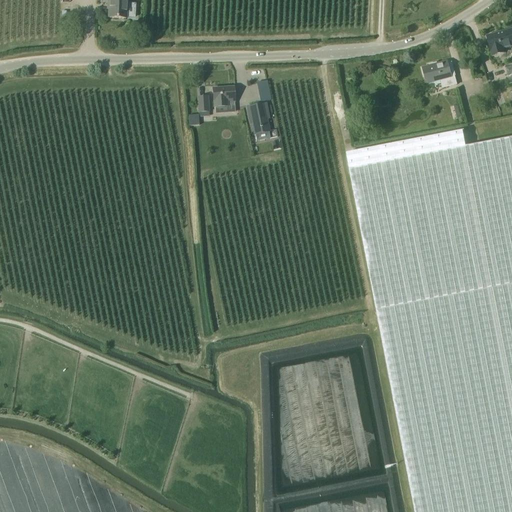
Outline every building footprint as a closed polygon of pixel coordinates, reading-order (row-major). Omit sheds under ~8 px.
[(108,0),(108,4),(109,4),(109,19),(126,19),(126,0),(108,0)] [(511,30),(487,37),(492,57),(504,54),(503,49),(511,46),(511,30)] [(426,84),(433,83),(440,81),(442,90),(457,86),(454,78),(452,78),(447,62),(437,64),(436,63),(428,65),(429,67),(422,68),(426,84)] [(233,88),(212,89),(213,102),(214,102),(215,108),(227,107),(227,113),(234,112),(234,104),(234,103),(234,97),(233,88)] [(262,102),(271,100),(269,94),(260,96),(262,102)] [(207,96),(198,97),(199,112),(209,111),(207,96)] [(250,107),(249,108),(251,119),(254,135),(269,132),(264,105),(250,107)] [(188,116),(189,127),(199,127),(198,115),(188,116)] [(462,132),(346,155),(374,298),(414,511),(511,511),(511,139),(465,148),(462,132)] [(358,425),(373,429),(369,404),(377,406),(367,339),(321,346),(316,361),(304,363),(304,364),(307,384),(310,373),(312,372),(313,378),(319,380),(308,382),(309,382),(307,389),(310,413),(314,413),(318,398),(319,409),(323,410),(327,410),(334,411),(335,418),(336,413),(342,415),(345,414),(346,421),(359,425),(358,425)] [(280,406),(301,406),(302,390),(280,389),(280,406)]
